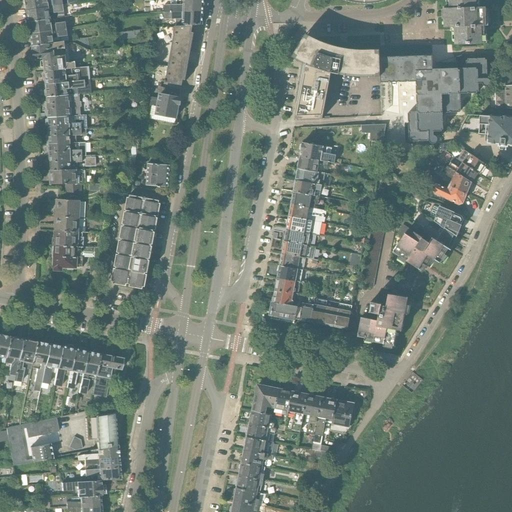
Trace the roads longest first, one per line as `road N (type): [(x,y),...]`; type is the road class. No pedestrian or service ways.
road 1 (residential): [(214,15),(161,282),(185,309)]
road 2 (residential): [(16,301),(22,192),(6,0)]
road 3 (tertiary): [(224,17),(185,309)]
road 4 (residential): [(396,378),(458,285),(511,178)]
road 5 (residential): [(213,301),(244,288),(274,129)]
road 6 (residential): [(396,378),(206,338)]
road 7 (tertiary): [(213,301),(238,123)]
road 8 (residential): [(182,333),(16,301)]
road 9 (residential): [(412,0),(374,15),(251,20)]
road 10 (residential): [(314,511),(396,378)]
road 11 (residential): [(177,370),(153,388),(130,511)]
road 12 (residential): [(196,511),(218,404),(200,372)]
road 13 (tertiary): [(177,370),(157,511)]
road 14 (tertiary): [(173,511),(200,372)]
